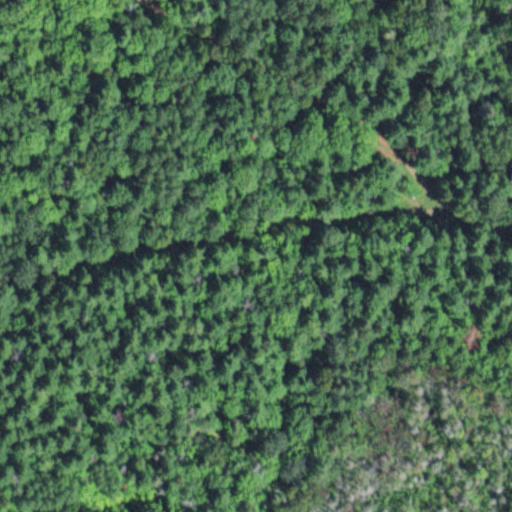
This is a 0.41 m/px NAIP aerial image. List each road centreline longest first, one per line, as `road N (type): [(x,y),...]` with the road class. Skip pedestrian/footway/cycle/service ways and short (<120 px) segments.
road 1 (track): [(0,280),(349,215),(450,214)]
road 2 (track): [(511,226),(450,214),(362,113),(167,0)]
